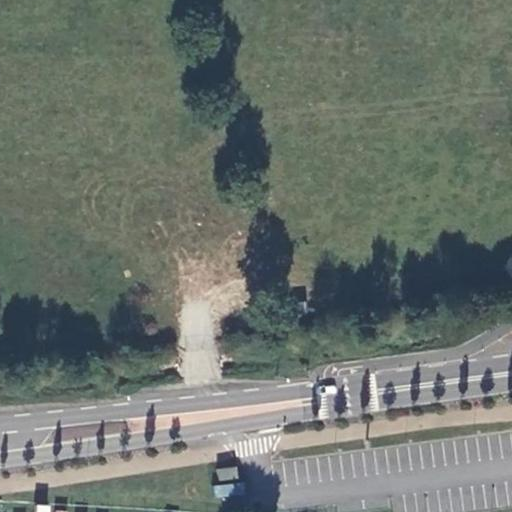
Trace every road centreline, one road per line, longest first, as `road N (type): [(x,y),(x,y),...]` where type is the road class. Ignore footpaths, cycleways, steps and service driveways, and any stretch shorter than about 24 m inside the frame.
road 1 (tertiary): [(0,457),(511,383)]
road 2 (tertiary): [(511,361),(0,423)]
